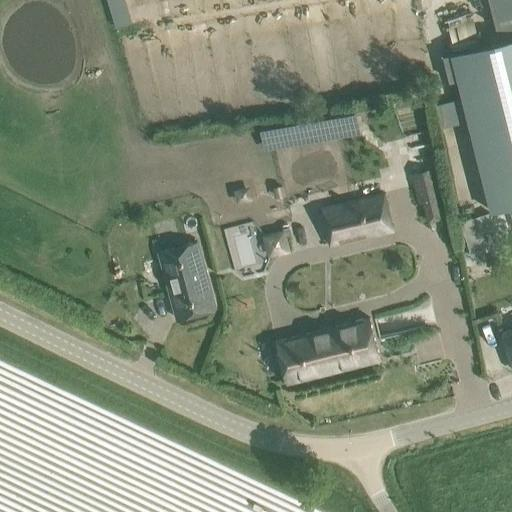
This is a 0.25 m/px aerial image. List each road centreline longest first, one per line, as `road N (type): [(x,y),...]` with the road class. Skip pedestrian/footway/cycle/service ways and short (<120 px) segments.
road 1 (tertiary): [(353,448),(244,432),(0,314)]
road 2 (tertiary): [(353,448),(511,404)]
